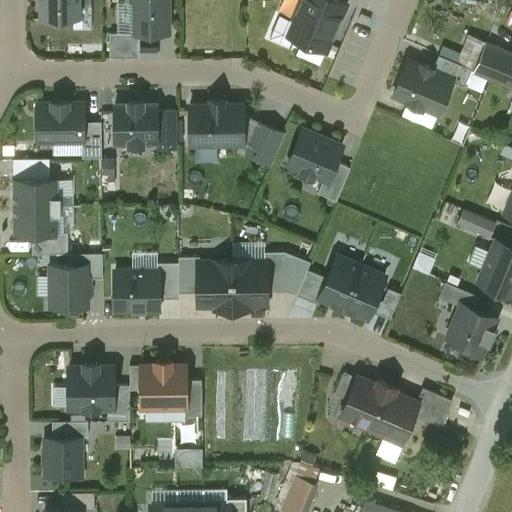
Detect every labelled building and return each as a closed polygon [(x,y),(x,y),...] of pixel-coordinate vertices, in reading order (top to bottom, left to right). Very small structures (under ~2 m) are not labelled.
[(37,0),(37,16),(82,16),(81,0),(37,0)] [(168,0),(132,0),(133,31),(133,33),(140,33),(169,32),(168,0)] [(346,1),(344,0),(299,0),(293,18),(280,13),(270,36),(289,44),(293,35),(326,49),(346,1)] [(371,16),(360,12),(357,18),(368,23),(371,16)] [(133,31),(110,32),(110,57),(140,56),(140,33),(133,33),(133,31)] [(511,50),(485,39),(473,69),(511,85),(511,50)] [(439,54),(432,71),(452,79),(464,84),(471,67),(439,54)] [(393,93),(439,112),(452,79),(432,71),(407,61),(393,93)] [(210,102),(190,102),(191,142),(242,142),(244,142),(243,113),(243,102),(224,102),(224,98),(210,98),(210,102)] [(115,102),(115,140),(129,140),(130,143),(144,143),(143,140),(157,140),(157,109),(157,102),(144,102),(143,99),(129,99),(129,102),(115,102)] [(53,103),(38,103),(38,139),(82,139),(84,139),(83,120),(83,102),(68,102),(68,100),(53,100),(53,103)] [(177,109),(157,109),(157,140),(157,145),(177,145),(177,109)] [(284,130),(243,113),(244,142),(242,142),(242,147),(247,149),(245,153),(270,163),(284,130)] [(101,120),(83,120),(84,139),(82,139),(82,156),(101,156),(101,120)] [(396,157),(418,166),(432,133),(401,120),(392,141),(401,145),(396,157)] [(342,143),(302,127),(288,162),(324,177),(328,178),(336,159),(342,143)] [(396,157),(380,150),(369,178),(384,184),(380,194),(395,200),(400,190),(417,198),(429,171),(418,166),(396,157)] [(13,157),(13,177),(49,177),(49,157),(13,157)] [(350,166),(336,159),(328,178),(324,177),(318,191),(336,199),(350,166)] [(32,232),(58,232),(57,177),(49,177),(13,177),(14,232),(32,232)] [(459,222),(495,231),(500,215),(464,205),(459,222)] [(58,232),(32,232),(32,252),(68,252),(68,231),(58,232)] [(511,242),(495,235),(475,282),(511,297),(511,242)] [(265,250),(265,259),(266,259),(266,290),(286,290),(286,250),(265,250)] [(286,250),(286,290),(297,293),(308,267),(311,260),(286,250)] [(87,264),(87,276),(103,276),(102,252),(70,252),(70,264),(87,264)] [(385,274),(337,254),(328,276),(319,296),(321,296),(367,316),(370,309),(376,296),(385,274)] [(179,255),(179,260),(179,291),(199,291),(198,260),(200,260),(200,255),(179,255)] [(200,260),(198,260),(199,291),(199,303),(216,303),(216,307),(250,306),(250,303),(267,303),(266,290),(266,259),(265,259),(200,260)] [(159,269),(159,297),(179,297),(179,291),(179,260),(157,261),(157,269),(159,269)] [(51,304),(87,304),(87,276),(87,264),(70,264),(51,264),(51,304)] [(319,296),(328,276),(308,267),(297,293),(318,302),(321,296),(319,296)] [(157,269),(115,269),(115,307),(159,307),(159,297),(159,269),(157,269)] [(376,296),(370,309),(390,317),(401,291),(388,286),(383,299),(376,296)] [(498,315),(462,300),(446,339),(482,354),(486,345),(488,346),(495,330),(493,329),(498,315)] [(182,407),(181,363),(167,363),(166,359),(150,359),(150,363),(133,364),(134,408),(182,407)] [(65,367),(66,405),(113,403),(112,365),(65,367)] [(343,368),(334,391),(347,396),(356,374),(343,368)] [(371,378),(357,372),(356,374),(347,396),(340,411),(368,423),(386,380),(377,376),(371,378)] [(396,384),(386,380),(368,423),(382,429),(384,434),(400,441),(408,421),(413,419),(416,413),(414,408),(418,398),(417,398),(399,390),(396,384)] [(452,397),(422,385),(417,398),(418,398),(414,408),(416,413),(441,423),(452,397)] [(83,432),(47,432),(47,473),(84,472),(83,432)] [(173,466),(203,465),(203,449),(173,449),(173,466)] [(286,507),(306,511),(307,511),(316,476),(294,471),(286,507)] [(230,503),(230,511),(247,511),(247,495),(226,496),(226,503),(230,503)] [(177,511),(178,503),(151,504),(150,511),(177,511)] [(203,511),(203,503),(178,503),(177,511),(203,511)] [(226,503),(203,503),(203,511),(230,511),(230,503),(226,503)]
